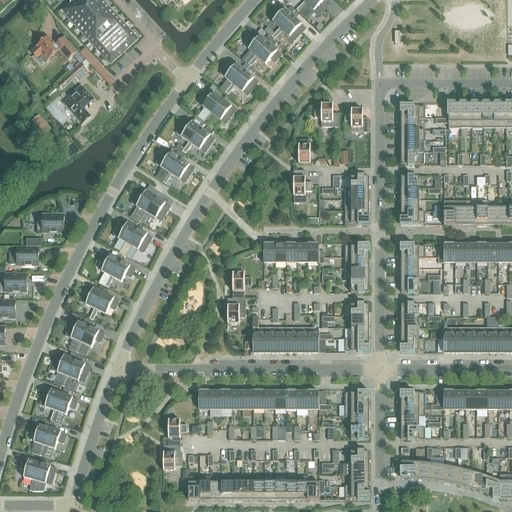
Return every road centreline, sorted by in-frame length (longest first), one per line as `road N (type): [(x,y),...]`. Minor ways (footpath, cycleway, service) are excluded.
road 1 (residential): [(0,463),(66,273),(120,177),(253,0)]
road 2 (residential): [(120,370),(177,248),(250,141),(310,64),(376,0)]
road 3 (residential): [(379,370),(379,104)]
road 4 (residential): [(120,370),(379,370)]
road 5 (residential): [(379,104),(378,84),(511,84)]
road 6 (residential): [(75,505),(120,370)]
road 7 (residential): [(380,511),(379,370)]
road 8 (residential): [(379,370),(511,370)]
